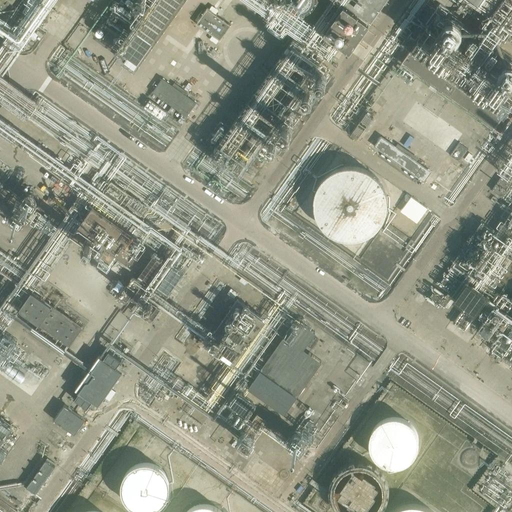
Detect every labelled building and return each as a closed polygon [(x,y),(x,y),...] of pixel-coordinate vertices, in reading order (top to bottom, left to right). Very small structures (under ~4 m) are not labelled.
[(146,0),(112,52),(135,67),(178,0),(146,0)] [(348,0),(324,33),(350,52),(386,0),(348,0)] [(511,0),(467,0),(511,31),(511,0)] [(196,24),(220,41),(231,25),(207,9),(196,24)] [(492,128),(500,117),(494,113),(511,88),(511,61),(439,10),(401,64),(492,128)] [(202,47),(209,36),(192,25),(185,36),(202,47)] [(275,134),(284,141),(284,132),(296,132),(291,128),(322,87),(313,87),(303,80),(313,80),(306,75),(301,82),(295,82),(299,77),(291,71),(273,71),(235,123),(249,123),(237,140),(241,143),(232,143),(228,149),(228,152),(224,158),(228,161),(230,161),(241,169),(267,133),(273,137),(275,134)] [(152,91),(186,115),(196,101),(162,77),(152,91)] [(150,102),(144,111),(159,121),(165,113),(150,102)] [(447,152),(460,132),(418,104),(405,123),(447,152)] [(366,111),(351,133),(357,138),(373,115),(366,111)] [(374,146),(423,180),(431,170),(381,135),(374,146)] [(449,154),(457,160),(466,147),(458,142),(449,154)] [(321,228),(337,238),(355,240),(372,233),(384,219),(388,202),(384,184),(372,170),(354,164),(336,166),(321,177),(313,193),(313,211),(321,228)] [(446,190),(459,173),(449,165),(436,182),(446,190)] [(78,226),(128,262),(145,240),(94,204),(78,226)] [(425,228),(430,232),(441,218),(432,211),(423,222),(427,226),(425,228)] [(484,225),(441,276),(461,310),(457,324),(486,333),(481,351),(507,359),(511,367),(511,298),(501,289),(511,254),(511,216),(507,232),(484,225)] [(406,265),(407,256),(398,254),(397,264),(406,265)] [(82,325),(31,290),(18,309),(69,344),(82,325)] [(241,297),(212,337),(231,351),(260,311),(241,297)] [(295,318),(260,368),(248,386),(284,411),(296,394),(298,395),(321,360),(305,348),(315,332),(295,318)] [(48,358),(3,328),(0,333),(0,346),(39,373),(48,358)] [(98,403),(122,370),(115,366),(120,358),(108,350),(103,357),(99,354),(76,388),(79,390),(74,397),(86,405),(91,399),(98,403)] [(233,401),(220,420),(280,461),(290,448),(260,428),(264,422),(233,401)] [(85,419),(64,404),(54,418),(75,433),(85,419)] [(0,409),(0,429),(9,417),(0,409)] [(370,440),(375,452),(385,459),(397,461),(409,458),(417,449),(421,437),(419,425),(411,415),(400,410),(388,411),(377,417),(371,428),(370,440)] [(45,458),(26,485),(35,492),(54,465),(45,458)] [(121,490),(126,501),(136,509),(148,511),(160,507),(168,499),(172,487),(170,475),(162,465),(151,460),(139,461),(128,467),(122,477),(121,490)] [(333,495),(338,506),(345,511),(372,511),(381,504),(384,492),(382,480),(375,470),(363,465),(351,466),(340,472),(334,483),(333,495)] [(438,511),(435,507),(419,501),(403,503),(389,511),(438,511)] [(226,511),(222,507),(211,502),(199,503),(188,509),(186,511),(226,511)]
